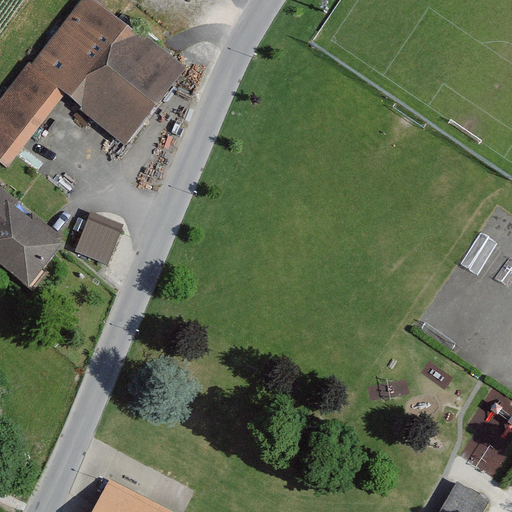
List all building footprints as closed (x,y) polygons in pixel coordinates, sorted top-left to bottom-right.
[(190,68),(102,0),(76,0),(0,97),(0,157),(9,165),(63,96),(129,147),(190,68)] [(65,244),(0,193),(0,268),(29,291),(65,244)] [(110,261),(125,221),(91,209),(76,248),(110,261)] [(483,511),(490,501),(456,482),(438,511),(483,511)] [(165,511),(111,483),(95,511),(165,511)]
